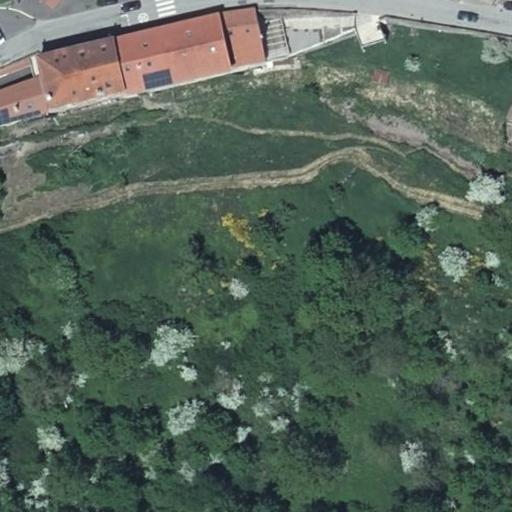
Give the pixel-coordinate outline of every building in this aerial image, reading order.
[(264,63),(254,10),(218,17),(231,72),(264,63)] [(231,72),(218,17),(112,42),(126,95),(185,84),(231,72)] [(44,80),(54,113),(126,95),(112,42),(39,60),(39,62),(44,80)] [(44,80),(39,62),(31,64),(37,82),(44,80)] [(37,82),(0,93),(0,126),(54,113),(44,80),(37,82)]
